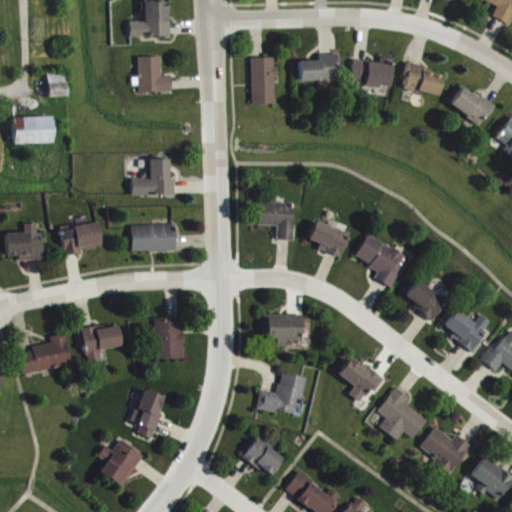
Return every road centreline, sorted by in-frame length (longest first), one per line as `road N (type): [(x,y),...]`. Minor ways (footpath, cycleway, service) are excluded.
road 1 (residential): [(0,306),(123,279),(302,280),(355,310),(511,431)]
road 2 (residential): [(211,0),(224,375),(185,461),(146,511)]
road 3 (residential): [(213,22),(404,20),(511,68)]
